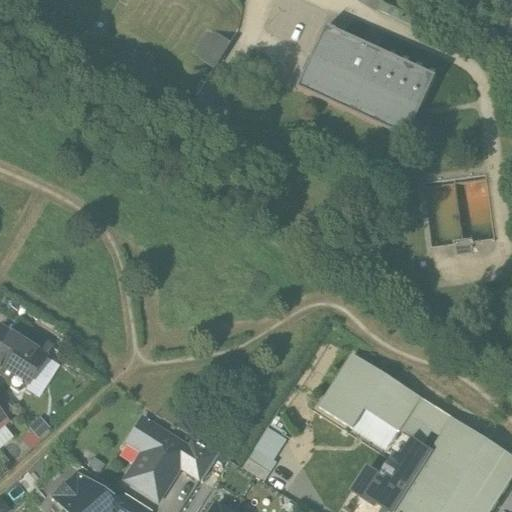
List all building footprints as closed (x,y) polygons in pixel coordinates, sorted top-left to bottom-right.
[(187,0),(122,0),(121,3),(129,9),(116,29),(190,75),(200,61),(214,70),(229,46),(215,37),(224,23),(187,0)] [(436,80),(326,29),(297,91),(407,142),(436,80)] [(45,360),(0,330),(0,368),(2,370),(0,374),(0,376),(10,383),(9,390),(18,395),(25,391),(45,360)] [(490,511),(511,478),(511,458),(420,400),(353,357),(320,409),(353,430),(365,412),(414,444),(422,449),(432,432),(442,438),(431,455),(394,511),(490,511)] [(0,397),(0,416),(3,420),(13,412),(0,397)] [(142,421),(128,444),(143,454),(125,482),(157,502),(180,468),(189,452),(142,421)] [(262,481),(289,440),(269,427),(243,468),(262,481)] [(189,452),(180,468),(202,483),(219,457),(196,442),(189,452)] [(422,449),(414,444),(403,462),(397,459),(382,480),(388,486),(376,504),(387,511),(394,511),(431,455),(422,449)] [(76,479),(54,500),(65,511),(121,511),(114,504),(113,503),(76,479)] [(148,511),(123,496),(114,504),(121,511),(148,511)]
